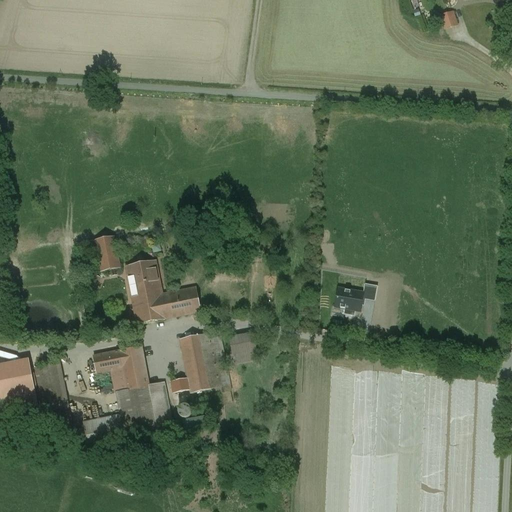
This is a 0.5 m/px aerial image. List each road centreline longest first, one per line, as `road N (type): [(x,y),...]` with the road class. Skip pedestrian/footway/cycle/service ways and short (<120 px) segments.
road 1 (unclassified): [(511,111),(0,79)]
road 2 (unclassified): [(504,511),(511,359)]
